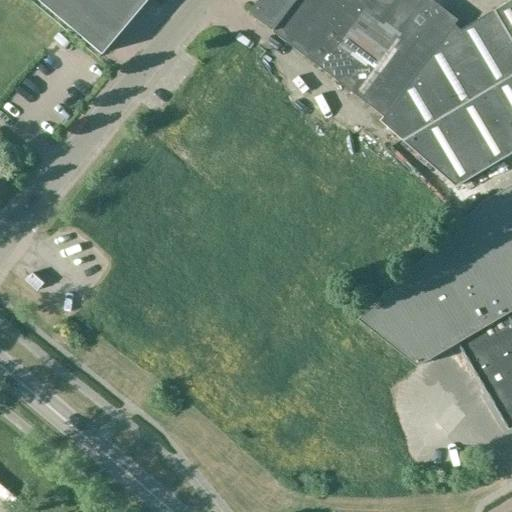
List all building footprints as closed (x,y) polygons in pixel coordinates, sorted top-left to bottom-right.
[(34,0),(102,56),(149,0),(34,0)] [(457,22),(428,0),(258,0),(248,14),(382,118),(376,125),(399,143),(510,77),(478,22),(459,33),(453,27),(457,22)] [(510,77),(511,75),(511,0),(492,13),(478,22),(510,77)] [(511,76),(510,77),(399,143),(423,161),(456,189),(511,155),(511,76)] [(511,186),(355,318),(414,366),(455,342),(511,309),(511,186)] [(511,310),(456,343),(508,432),(511,429),(511,310)]
